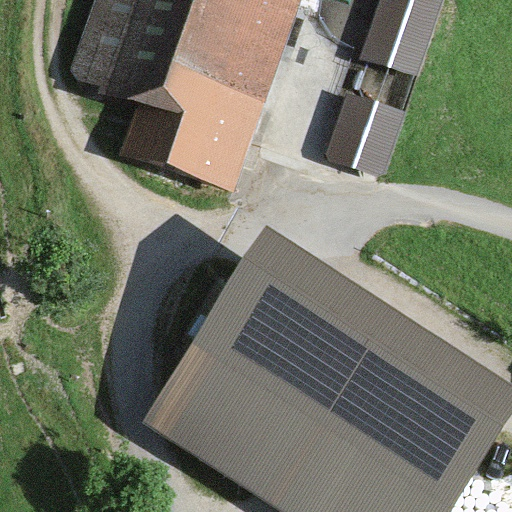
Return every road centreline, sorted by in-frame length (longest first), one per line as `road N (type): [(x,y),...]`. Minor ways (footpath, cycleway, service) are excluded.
road 1 (track): [(157,237),(129,340),(148,455),(171,511)]
road 2 (track): [(50,0),(45,51),(58,111),(77,148),(157,237)]
